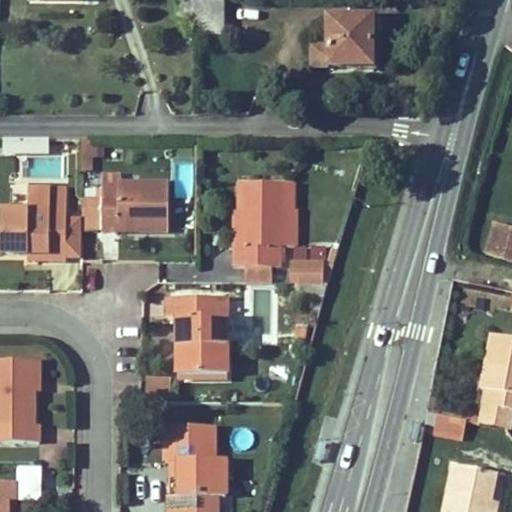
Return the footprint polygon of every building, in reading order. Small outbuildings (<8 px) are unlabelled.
[(225,0),(193,0),(194,37),(226,36),(225,0)] [(372,21),(329,21),(329,49),(313,49),(312,69),(372,69),(372,21)] [(84,172),(92,172),(93,141),(83,142),(84,172)] [(50,153),(50,142),(5,142),(5,153),(50,153)] [(122,184),(121,178),(103,178),(102,201),(119,201),(119,185),(122,184)] [(120,229),(140,228),(144,234),(169,235),(170,186),(122,184),(119,185),(119,201),(102,201),(102,204),(102,234),(119,234),(120,229)] [(236,269),(245,268),(273,268),(282,269),(282,249),(282,211),(282,185),(244,186),(244,215),(244,247),(236,247),(236,269)] [(68,263),(68,190),(50,189),(29,190),(28,213),(0,213),(0,256),(30,256),(50,256),(50,263),(68,263)] [(87,234),(102,234),(102,204),(87,204),(87,234)] [(282,211),(282,249),(297,248),(297,211),(282,211)] [(511,261),(511,230),(495,226),(486,253),(511,261)] [(325,265),(293,265),(293,285),(318,285),(325,285),(325,265)] [(273,268),(245,268),(245,285),(273,285),(273,268)] [(291,301),(314,301),(318,285),(293,285),(291,301)] [(318,285),(314,301),(324,301),(329,285),(325,285),(318,285)] [(168,300),(168,321),(178,321),(178,378),(228,378),(227,320),(212,320),(212,300),(168,300)] [(228,300),(212,300),(212,320),(227,320),(228,300)] [(306,340),(308,329),(297,328),(295,338),(306,340)] [(511,339),(493,335),(482,389),(488,390),(485,405),(511,410),(511,339)] [(0,444),(41,445),(40,428),(35,428),(35,393),(34,363),(0,362),(0,444)] [(143,397),(170,398),(171,378),(144,376),(143,397)] [(430,404),(428,414),(438,417),(467,422),(469,412),(430,404)] [(506,430),(510,431),(511,421),(511,410),(485,405),(480,426),(506,430)] [(467,422),(438,417),(434,435),(464,441),(467,422)] [(423,440),(427,421),(418,419),(414,438),(423,440)] [(169,511),(206,511),(206,499),(218,499),(226,499),(226,462),(214,462),(214,428),(165,429),(165,464),(170,463),(179,464),(180,481),(180,498),(170,498),(169,511)] [(319,464),(324,445),(316,443),(311,462),(319,464)] [(170,463),(170,481),(180,481),(179,464),(170,463)] [(454,467),(445,511),(489,511),(491,502),(494,490),(487,489),(490,473),(454,467)] [(490,473),(487,489),(494,490),(497,474),(490,473)] [(8,511),(9,507),(14,507),(17,507),(17,483),(0,483),(0,511),(8,511)] [(217,511),(218,499),(206,499),(206,511),(217,511)] [(491,502),(489,511),(495,511),(497,503),(491,502)]
